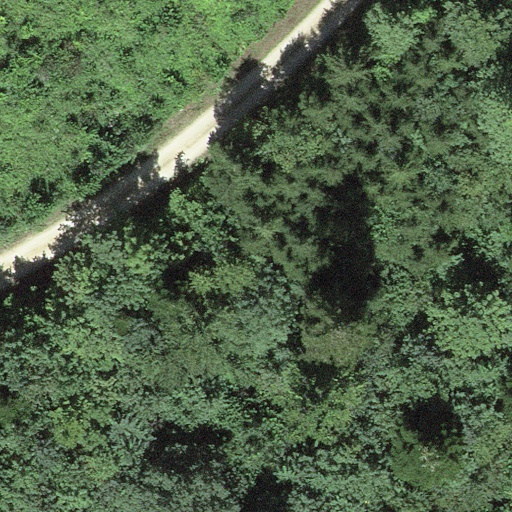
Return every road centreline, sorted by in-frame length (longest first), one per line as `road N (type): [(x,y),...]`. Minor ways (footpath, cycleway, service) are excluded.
road 1 (track): [(343,0),(158,173),(0,275)]
road 2 (track): [(511,205),(255,511)]
